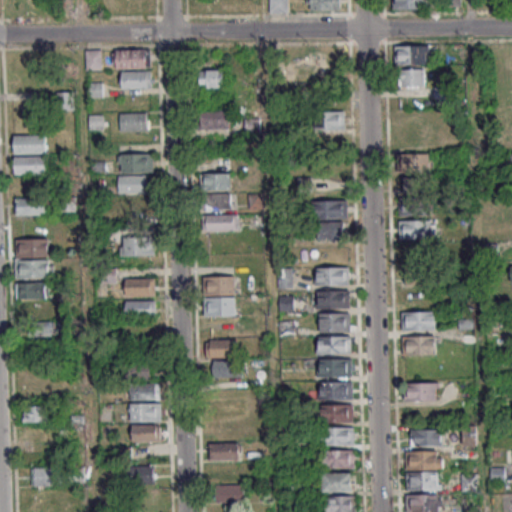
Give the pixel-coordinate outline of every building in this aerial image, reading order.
[(287,0),(270,0),(270,13),(287,13),(287,0)] [(339,0),(310,0),(311,10),(340,10),(339,0)] [(395,64),(429,64),(429,45),(395,45),(395,64)] [(102,69),(102,49),(86,49),(86,69),(102,69)] [(152,67),(152,49),(116,49),(116,67),(152,67)] [(426,68),(399,68),(399,86),(426,86),(426,68)] [(226,87),(226,70),(201,70),(201,87),(226,87)] [(152,71),(121,71),(121,88),(152,88),(152,71)] [(102,96),(102,82),(89,82),(89,96),(102,96)] [(59,92),(59,101),(74,101),(74,92),(59,92)] [(229,110),(199,110),(199,128),(229,128),(229,110)] [(344,129),(344,111),(317,111),(317,129),(344,129)] [(119,130),(147,130),(147,112),(119,112),(119,130)] [(103,128),(103,114),(89,114),(89,128),(103,128)] [(47,134),(14,134),(14,153),(47,153),(47,134)] [(153,153),(119,153),(119,171),(153,171),(153,153)] [(430,153),(397,153),(397,171),(430,171),(430,153)] [(48,155),(15,155),(15,174),(48,174),(48,155)] [(231,189),(231,173),(201,173),(201,189),(231,189)] [(119,193),(146,193),(146,175),(119,175),(119,193)] [(431,177),(403,177),(403,195),(431,195),(431,177)] [(206,209),(232,209),(232,193),(206,193),(206,209)] [(16,215),(46,215),(46,198),(16,198),(16,215)] [(431,199),(401,199),(401,215),(431,215),(431,199)] [(347,200),(316,200),(316,219),(347,219),(347,200)] [(207,214),(207,230),(239,230),(239,214),(207,214)] [(435,220),(400,220),(400,238),(435,238),(435,220)] [(317,239),(345,239),(345,222),(317,222),(317,239)] [(121,255),(155,255),(155,237),(121,237),(121,255)] [(50,238),(17,238),(17,257),(50,257),(50,238)] [(54,277),(54,259),(15,259),(15,277),(54,277)] [(403,283),(431,283),(431,261),(403,261),(403,283)] [(349,267),(314,267),(314,284),(349,284),(349,267)] [(205,276),(205,296),(205,316),(235,316),(235,276),(205,276)] [(126,295),(157,295),(157,277),(126,277),(126,295)] [(16,298),(47,298),(47,282),(16,282),(16,298)] [(349,290),(319,290),(319,307),(349,307),(349,290)] [(157,315),(157,300),(127,300),(127,315),(157,315)] [(435,311),(402,311),(402,329),(435,329),(435,311)] [(351,331),(351,313),(319,313),(319,331),(351,331)] [(51,335),(51,323),(26,323),(26,335),(51,335)] [(154,338),(154,323),(127,323),(127,338),(154,338)] [(351,335),(317,335),(317,353),(351,353),(351,335)] [(404,354),(435,354),(435,336),(404,336),(404,354)] [(237,340),(206,340),(206,357),(237,357),(237,340)] [(319,358),(319,375),(352,375),(352,358),(319,358)] [(155,360),(129,360),(129,379),(155,379),(155,360)] [(213,377),(241,377),(241,360),(213,360),(213,377)] [(353,380),(322,380),(322,399),(353,399),(353,380)] [(406,382),(406,399),(438,399),(438,382),(406,382)] [(160,383),(131,383),(131,399),(160,399),(160,383)] [(240,400),(212,400),(212,420),(240,420),(240,400)] [(163,403),(130,403),(130,421),(163,421),(163,403)] [(354,403),(322,403),(322,422),(354,422),(354,403)] [(48,422),(48,405),(26,405),(26,422),(48,422)] [(163,424),(133,424),(133,441),(163,441),(163,424)] [(478,445),(478,425),(464,425),(464,445),(478,445)] [(322,445),(355,445),(355,427),(322,427),(322,445)] [(411,429),(411,446),(443,446),(443,429),(411,429)] [(210,459),(240,459),(240,443),(210,443),(210,459)] [(355,449),(322,449),(322,469),(355,469),(355,449)] [(407,451),(407,469),(443,469),(443,451),(407,451)] [(242,465),(211,465),(211,481),(242,481),(242,465)] [(155,466),(127,466),(127,483),(155,483),(155,466)] [(32,485),(55,485),(55,467),(32,467),(32,485)] [(492,480),(504,480),(504,468),(492,468),(492,480)] [(324,491),(355,491),(355,473),(324,473),(324,491)] [(407,490),(437,490),(437,473),(407,473),(407,490)] [(304,491),(302,480),(285,483),(288,494),(304,491)] [(215,484),(215,502),(245,502),(245,484),(215,484)] [(353,511),(353,495),(325,495),(325,511),(353,511)] [(406,511),(434,511),(435,495),(407,495),(406,511)]
